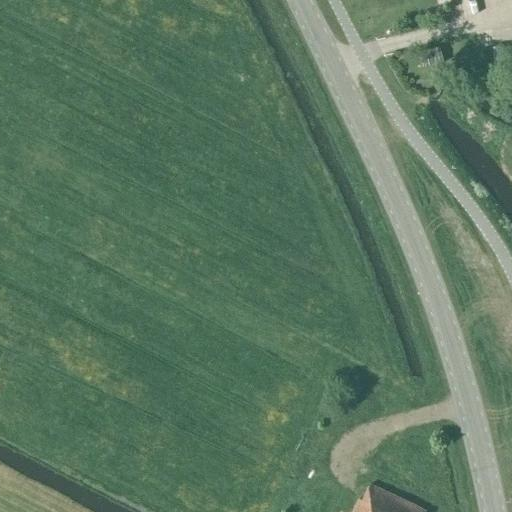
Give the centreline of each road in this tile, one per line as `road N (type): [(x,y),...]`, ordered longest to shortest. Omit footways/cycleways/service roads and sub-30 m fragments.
road 1 (secondary): [(491,511),(434,300),(332,69)]
road 2 (residential): [(511,287),(475,219),(417,147),(362,56),(332,69)]
